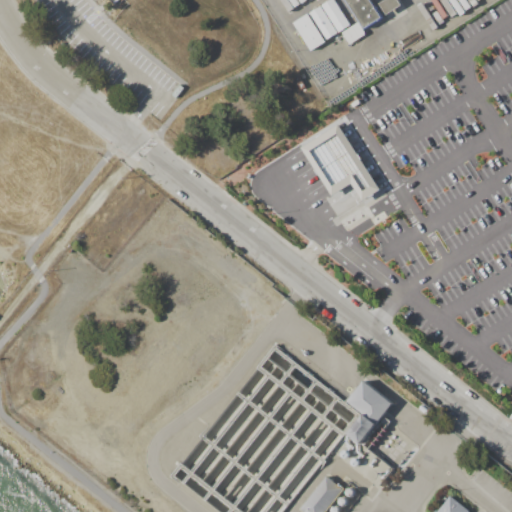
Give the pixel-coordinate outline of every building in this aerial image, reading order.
[(338,33),(321,6),(330,0),(334,0),(351,25),(338,33)] [(346,0),(371,0),(383,18),(365,29),(346,0)] [(380,4),(386,0),(399,0),(402,4),(387,14),(380,4)] [(309,14),(326,41),(338,33),(321,6),(309,14)] [(294,23),(309,14),(326,41),(312,51),(294,23)] [(343,33),(359,22),(366,33),(350,44),(343,33)] [(295,79),(300,76),(306,87),(301,90),(295,79)] [(301,147),(338,123),(344,131),(355,149),(366,166),(376,182),(381,190),(364,201),(358,192),(352,183),(332,195),(329,191),(317,173),(306,155),(301,147)] [(364,414),(377,424),(393,404),(364,381),(348,401),(364,414)] [(348,434),(364,414),(377,424),(362,444),(348,434)] [(305,511),(302,509),(328,476),(344,489),(325,511),(305,511)] [(437,511),(451,496),(470,511),(469,511),(437,511)]
